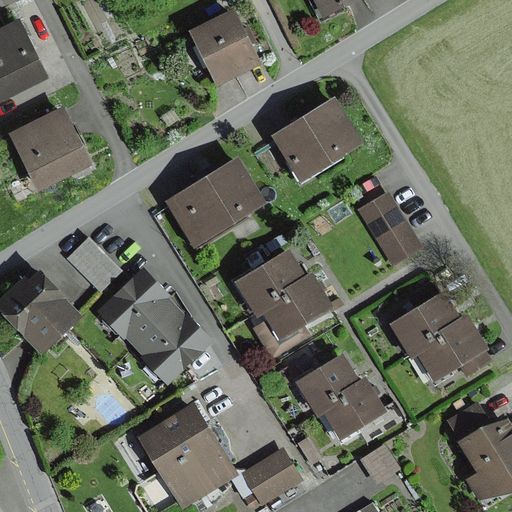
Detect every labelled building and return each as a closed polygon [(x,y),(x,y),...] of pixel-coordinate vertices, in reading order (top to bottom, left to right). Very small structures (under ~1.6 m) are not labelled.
[(362,0),(309,0),(320,22),(363,1),(362,0)] [(229,14),(187,36),(217,93),(259,71),(229,14)] [(52,75),(22,16),(0,27),(0,100),(1,101),(52,75)] [(338,93),(275,131),(304,178),(366,141),(338,93)] [(96,160),(66,103),(12,131),(42,188),(96,160)] [(241,154),(169,197),(198,246),(270,203),(241,154)] [(423,246),(388,191),(358,210),(394,265),(423,246)] [(125,270),(91,235),(68,257),(102,292),(125,270)] [(240,279),(258,309),(310,277),(292,247),(240,279)] [(168,289),(145,265),(100,308),(124,332),(168,289)] [(29,284),(24,278),(0,300),(0,308),(33,344),(41,353),(81,317),(80,316),(41,273),(29,284)] [(318,273),(310,277),(258,309),(262,316),(255,321),(276,355),(315,332),(308,320),(336,303),(318,273)] [(411,352),(416,348),(465,318),(445,286),(391,320),(411,352)] [(192,313),(168,289),(124,332),(148,357),(192,313)] [(216,338),(192,313),(148,357),(172,381),(216,338)] [(471,314),(465,318),(416,348),(439,383),(455,373),(452,368),(462,362),(469,373),(497,355),(471,314)] [(319,409),(325,405),(366,380),(346,348),(299,378),(319,409)] [(372,375),(366,380),(325,405),(347,439),(394,409),(372,375)] [(496,419),(482,398),(450,418),(480,470),(471,475),(484,497),(511,491),(511,418),(509,415),(496,419)] [(196,401),(141,436),(186,507),(241,472),(196,401)] [(313,435),(299,443),(311,463),(324,455),(313,435)] [(386,447),(363,460),(369,471),(376,484),(400,470),(386,447)] [(281,450),(244,473),(263,504),(300,481),(281,450)] [(0,511),(9,511),(2,498),(0,499),(0,511)] [(359,511),(378,511),(374,503),(359,511)]
